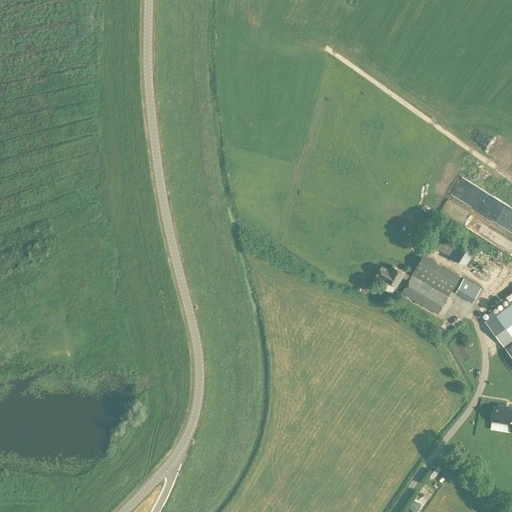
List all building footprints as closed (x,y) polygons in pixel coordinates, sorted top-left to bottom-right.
[(457,237),(444,229),(433,246),(446,254),(457,237)] [(451,257),(465,266),(476,251),(461,242),(451,257)] [(481,262),(491,269),(496,262),(487,255),(481,262)] [(423,256),(411,277),(405,273),(393,266),(390,271),(382,267),(376,276),(385,281),(396,288),(401,280),(407,284),(402,293),(438,314),(460,277),(423,256)] [(511,284),(511,275),(511,276),(510,272),(502,277),(507,287),(511,284)] [(473,303),(481,289),(465,280),(456,293),(473,303)] [(511,301),(485,322),(511,357),(511,301)] [(458,310),(454,319),(463,323),(466,314),(458,310)] [(511,425),(510,432),(511,432),(511,410),(506,409),(506,407),(498,406),(498,407),(494,407),(491,422),(511,425)] [(436,468),(441,480),(447,477),(442,466),(436,468)]
